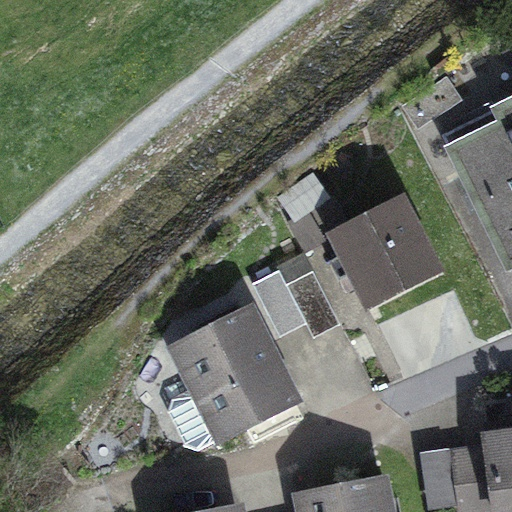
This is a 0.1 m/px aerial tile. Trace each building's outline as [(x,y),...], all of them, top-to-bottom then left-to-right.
[(447,80),(405,108),(419,129),(461,101),(447,80)] [(511,103),(443,137),(508,270),(511,267),(511,103)] [(282,200),(296,221),(309,212),(330,198),(316,177),(282,200)] [(358,287),(370,310),(439,274),(402,201),(332,237),(343,258),(331,264),(346,293),(358,287)] [(305,254),(317,247),(325,243),(309,212),(296,221),(290,223),(305,254)] [(253,286),(280,340),(307,326),(287,287),(279,273),(253,286)] [(307,326),(314,340),(340,327),(313,274),(287,287),(307,326)] [(185,447),(198,452),(295,403),(249,314),(176,351),(196,390),(173,402),(169,414),(185,447)] [(487,441),(511,437),(511,413),(484,417),(487,441)] [(511,511),(511,437),(487,441),(489,452),(457,456),(464,507),(464,511),(511,511)] [(429,511),(464,507),(457,456),(456,450),(421,455),(429,511)] [(52,458),(19,488),(40,511),(73,481),(52,458)] [(388,511),(383,483),(301,499),(303,511),(388,511)]
